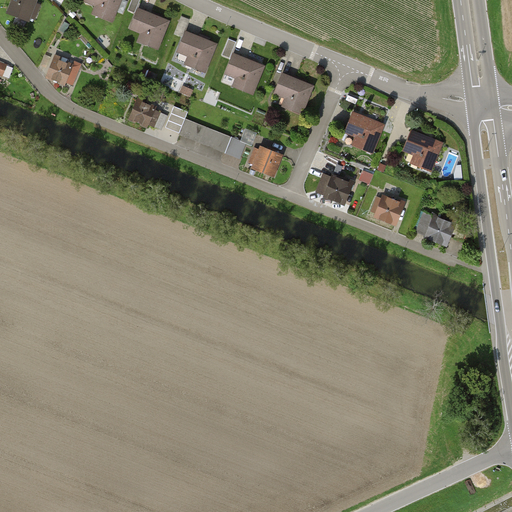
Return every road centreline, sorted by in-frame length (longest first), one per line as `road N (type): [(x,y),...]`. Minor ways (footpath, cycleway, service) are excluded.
road 1 (residential): [(0,32),(32,74),(86,115),(292,199)]
road 2 (residential): [(493,271),(292,199)]
road 3 (residential): [(348,69),(186,0)]
road 4 (secondary): [(482,103),(475,132),(493,271)]
road 5 (residential): [(511,448),(372,511)]
road 6 (secondary): [(511,248),(495,129),(482,103)]
road 7 (residential): [(292,199),(348,69)]
road 8 (residential): [(482,103),(419,97),(348,69)]
road 9 (secondary): [(493,271),(511,406)]
